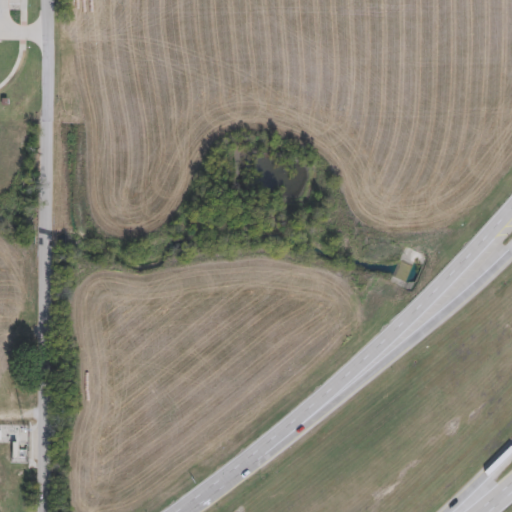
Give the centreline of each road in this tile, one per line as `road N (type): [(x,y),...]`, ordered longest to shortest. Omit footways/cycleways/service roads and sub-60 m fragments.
road 1 (secondary): [(511,216),(397,337),(212,496)]
road 2 (motorway): [(511,260),(315,426),(212,496)]
road 3 (tertiary): [(45,247),(42,511)]
road 4 (tertiary): [(48,0),(46,229)]
